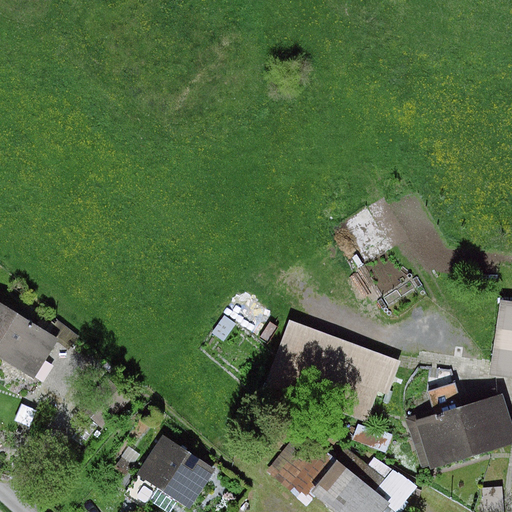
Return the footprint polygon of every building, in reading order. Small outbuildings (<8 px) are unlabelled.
[(262,302),(262,285),(239,285),(239,302),(262,302)] [(511,301),(501,300),(490,375),(511,378),(511,301)] [(0,303),(0,358),(35,380),(59,340),(0,303)] [(290,321),(266,386),(366,422),(377,392),(389,396),(401,361),(290,321)] [(457,374),(434,381),(438,396),(462,389),(457,374)] [(429,465),(431,471),(511,445),(511,423),(503,395),(470,405),(468,399),(404,420),(420,468),(429,465)] [(307,488),(336,448),(302,424),(273,464),(307,488)] [(163,435),(138,474),(190,509),(216,470),(163,435)] [(337,461),(311,493),(334,511),(383,511),(390,504),(337,461)]
